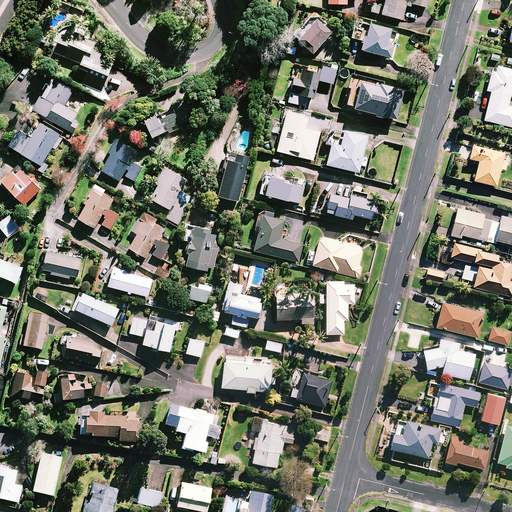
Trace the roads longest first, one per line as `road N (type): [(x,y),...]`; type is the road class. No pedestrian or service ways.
road 1 (tertiary): [(464,0),(345,474)]
road 2 (residential): [(0,439),(340,497)]
road 3 (unknown): [(182,56),(155,89),(102,119),(54,198),(50,226)]
road 4 (residential): [(220,0),(218,38),(183,56),(144,40),(108,0)]
road 5 (residential): [(493,511),(345,474)]
